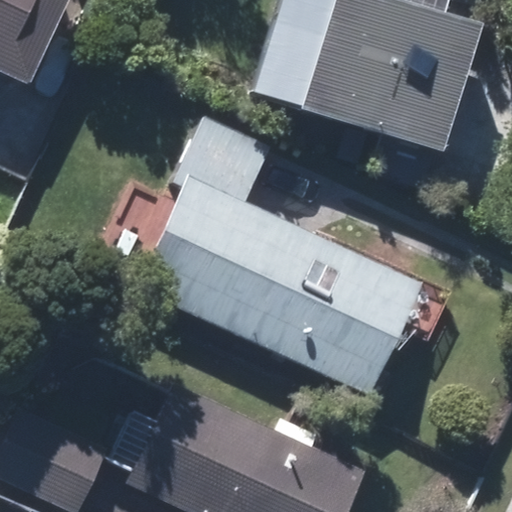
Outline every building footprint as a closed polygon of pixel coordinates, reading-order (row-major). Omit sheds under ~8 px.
[(0,0),(0,74),(21,85),(50,24),(70,34),(84,0),(0,0)] [(460,37),(338,0),(315,0),(277,124),(420,167),(460,37)] [(252,151),(195,127),(168,197),(120,297),(354,407),(409,291),(229,205),(252,151)] [(330,511),(348,475),(162,390),(115,493),(157,511),(330,511)] [(0,418),(0,481),(63,510),(91,448),(4,410),(0,418)]
